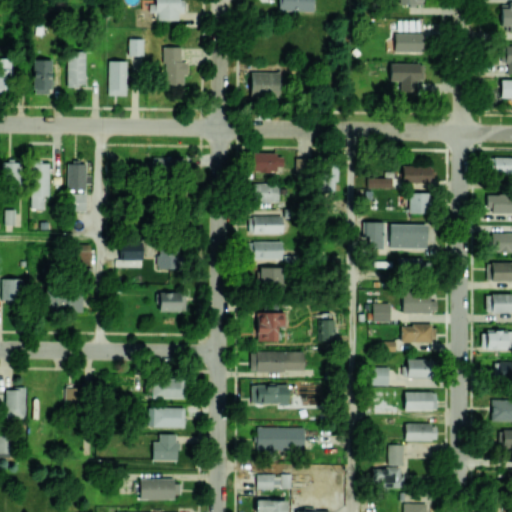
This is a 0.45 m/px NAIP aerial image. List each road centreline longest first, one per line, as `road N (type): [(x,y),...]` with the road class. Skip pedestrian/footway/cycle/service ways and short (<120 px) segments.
road 1 (residential): [(457,511),(462,0)]
road 2 (residential): [(216,511),(220,0)]
road 3 (residential): [(0,347),(217,351)]
